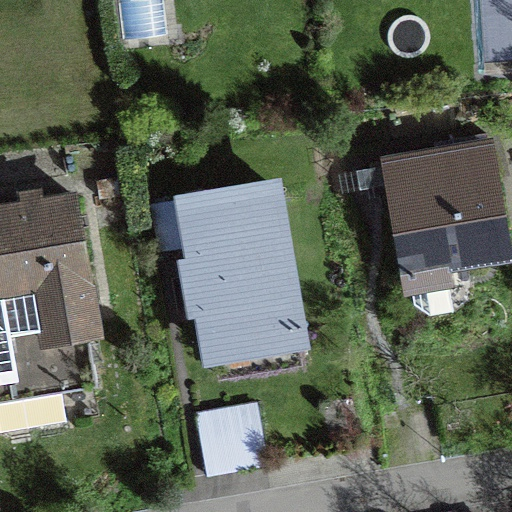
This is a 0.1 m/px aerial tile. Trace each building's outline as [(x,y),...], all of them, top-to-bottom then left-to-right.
[(508,250),(490,146),(403,162),(406,176),(390,178),(408,284),(411,283),(415,302),(431,314),(453,310),(445,261),(454,260),(508,250)] [(299,337),(273,185),(187,200),(213,352),(254,345),(299,337)] [(0,430),(64,419),(60,391),(96,385),(88,333),(96,332),(74,195),(40,201),(38,190),(22,193),(24,203),(20,204),(0,207),(0,430)] [(156,204),(163,245),(179,242),(172,202),(156,204)] [(208,472),(267,461),(257,404),(197,415),(208,472)]
